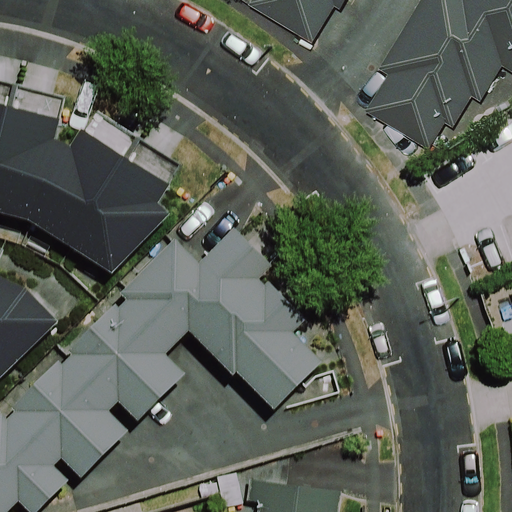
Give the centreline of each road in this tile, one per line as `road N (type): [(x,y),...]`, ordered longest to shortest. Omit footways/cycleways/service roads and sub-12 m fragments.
road 1 (residential): [(72,0),(156,32),(237,84),(332,188),(381,258),(407,318),(432,408),(434,511)]
road 2 (unknown): [(432,408),(227,445),(196,437),(162,406)]
